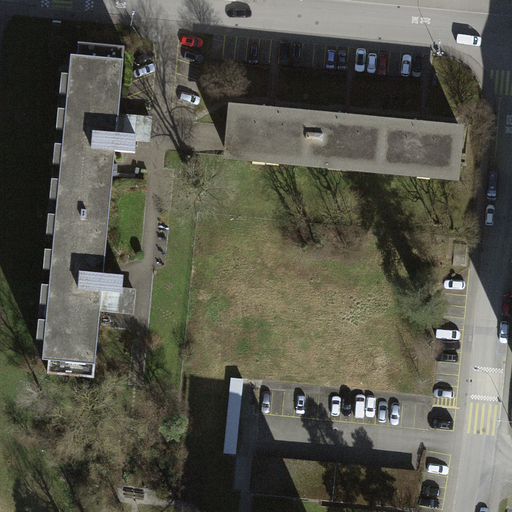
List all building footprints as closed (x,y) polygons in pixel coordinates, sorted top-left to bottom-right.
[(68,44),(45,370),(101,374),(124,48),(68,44)] [(234,108),(230,153),(456,175),(461,130),(234,108)] [(140,137),(153,137),(152,116),(123,117),(124,157),(141,156),(140,137)] [(124,298),(127,280),(111,277),(108,296),(124,298)] [(244,379),(233,377),(225,451),(236,453),(244,379)] [(249,491),(329,499),(333,466),(252,458),(249,491)] [(329,499),(410,506),(413,473),(333,466),(329,499)]
